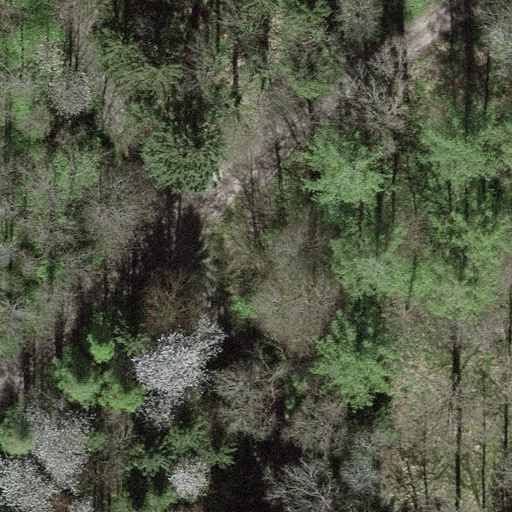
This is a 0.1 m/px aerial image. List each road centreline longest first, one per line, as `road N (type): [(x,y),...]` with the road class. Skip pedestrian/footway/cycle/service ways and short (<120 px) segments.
road 1 (track): [(168,232),(474,0)]
road 2 (track): [(168,232),(306,511)]
road 3 (track): [(66,0),(168,232)]
road 4 (track): [(0,384),(168,232)]
